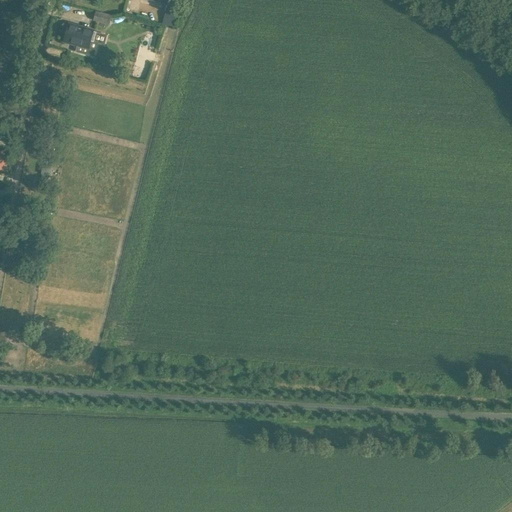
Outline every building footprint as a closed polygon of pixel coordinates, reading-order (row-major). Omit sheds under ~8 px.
[(163,22),(174,26),(180,8),(169,4),(163,22)] [(93,20),(109,25),(111,15),(96,11),(93,20)] [(84,30),(85,30),(68,25),(64,41),(80,45),(80,44),(92,47),(96,33),(84,30)] [(148,69),(135,65),(134,70),(132,76),(132,77),(145,80),(148,69)] [(132,76),(134,70),(126,68),(125,74),(132,76)] [(0,169),(6,170),(9,152),(0,149),(0,169)] [(52,166),(42,165),(41,174),(51,176),(52,166)]
